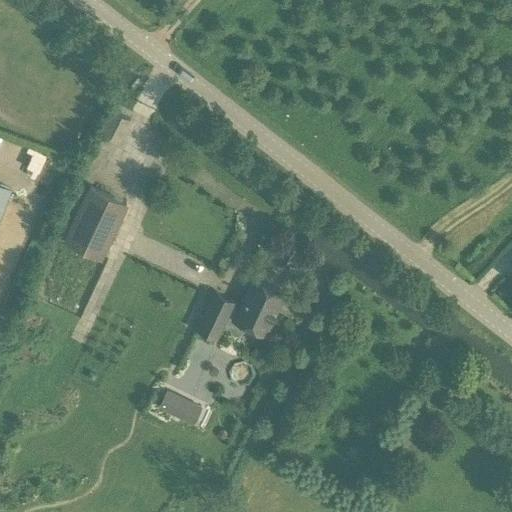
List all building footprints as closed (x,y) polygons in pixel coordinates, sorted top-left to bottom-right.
[(115,109),(104,130),(121,139),(132,117),(115,109)] [(0,181),(0,220),(13,186),(0,181)] [(102,255),(127,201),(91,184),(66,238),(102,255)] [(265,333),(285,291),(254,276),(240,306),(232,302),(234,300),(216,291),(198,327),(216,336),(227,313),(234,317),(234,318),(265,333)] [(168,389),(159,407),(172,414),(181,396),(168,389)]
